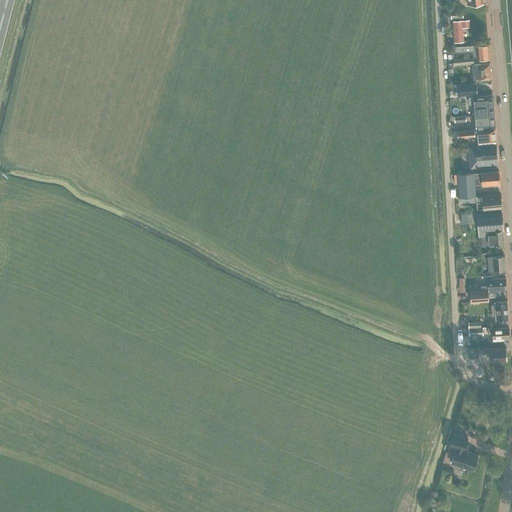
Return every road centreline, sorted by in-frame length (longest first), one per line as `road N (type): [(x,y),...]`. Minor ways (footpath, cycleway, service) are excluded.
road 1 (residential): [(511,390),(478,384),(458,359),(437,0)]
road 2 (tertiary): [(511,201),(495,0)]
